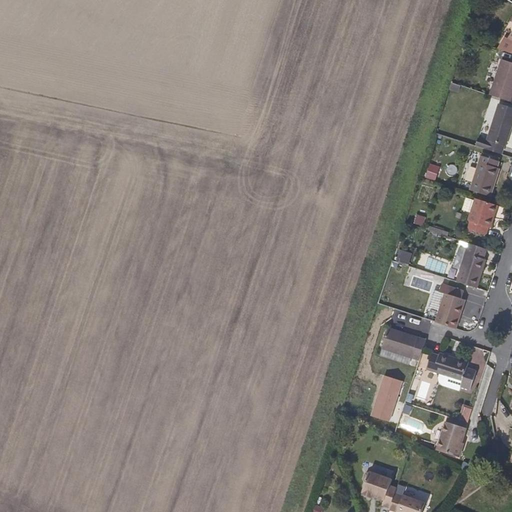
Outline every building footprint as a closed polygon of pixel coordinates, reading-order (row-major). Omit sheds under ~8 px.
[(506,100),(511,83),(511,62),(498,58),(486,93),(506,100)] [(455,89),(457,83),(448,80),(446,86),(455,89)] [(500,145),(509,114),(490,108),(480,139),(474,137),(472,144),(497,151),(499,146),(500,145)] [(487,196),(498,163),(476,155),(465,188),(487,196)] [(440,167),(430,164),(425,178),(435,181),(440,167)] [(482,233),(491,202),(468,195),(459,225),(482,233)] [(425,218),(416,215),(413,224),(422,227),(425,218)] [(472,286),(480,259),(478,258),(481,247),(465,241),(453,280),(472,286)] [(412,254),(400,250),(396,261),(408,265),(412,254)] [(445,324),(454,294),(433,287),(423,317),(428,319),(445,324)] [(416,357),(423,338),(424,334),(383,321),(376,345),(394,350),(416,357)] [(467,387),(472,368),(463,365),(464,359),(428,348),(421,368),(435,372),(434,377),(435,381),(438,384),(455,389),(457,384),(467,387)] [(402,382),(383,376),(370,416),(389,422),(402,382)] [(455,455),(464,427),(443,421),(434,449),(455,455)] [(387,484),(389,477),(366,469),(364,470),(362,476),(363,478),(359,489),(361,490),(360,492),(369,494),(370,492),(382,496),(380,503),(387,506),(391,492),(393,486),(387,484)] [(419,511),(423,501),(400,493),(399,495),(391,492),(387,506),(386,508),(397,511),(419,511)]
